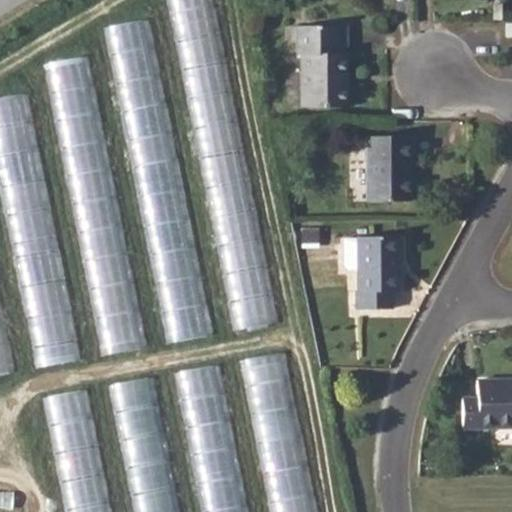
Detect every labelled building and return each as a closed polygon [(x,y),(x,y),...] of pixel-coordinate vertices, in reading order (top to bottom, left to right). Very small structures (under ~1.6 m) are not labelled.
[(209,43),(210,49),(224,46),(214,0),(168,0),(179,49),(209,43)] [(150,17),(105,26),(116,80),(125,78),(121,58),(148,52),(149,62),(127,66),(129,75),(160,69),(150,17)] [(339,26),(297,27),(297,54),(300,54),(301,106),(347,106),(347,82),(345,82),(344,52),(340,52),(339,26)] [(144,345),(94,53),(49,61),(99,352),(144,345)] [(0,172),(34,366),(79,358),(32,90),(0,95),(0,172)] [(412,136),(365,137),(366,200),(409,199),(409,154),(412,155),(412,136)] [(397,235),(356,236),(358,290),(356,291),(356,308),(391,309),(391,291),(398,290),(397,235)] [(0,372),(12,370),(0,298),(0,372)] [(241,359),(254,412),(292,403),(280,350),(241,359)] [(179,368),(186,422),(199,421),(196,400),(224,396),(219,363),(179,368)] [(159,403),(153,374),(110,382),(116,411),(159,403)] [(511,384),(496,385),(496,380),(476,380),(477,396),(461,397),(461,426),(511,425),(511,384)] [(47,394),(63,484),(80,481),(81,484),(105,480),(89,387),(47,394)] [(198,457),(235,450),(233,441),(196,448),(198,457)] [(200,470),(206,511),(252,511),(244,463),(200,470)]
